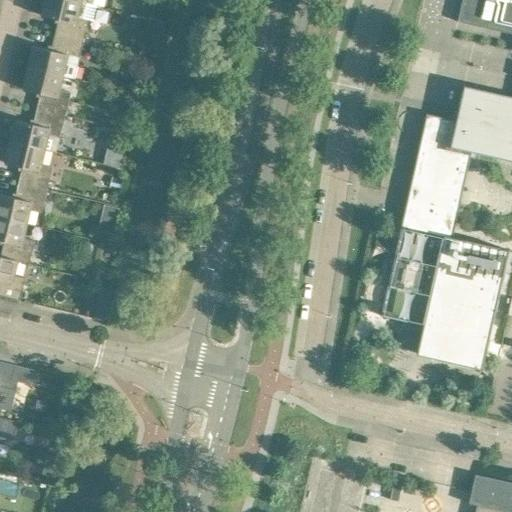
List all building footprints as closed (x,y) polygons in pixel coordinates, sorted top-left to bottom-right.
[(71,0),(44,0),(40,15),(58,20),(54,35),(83,42),(88,19),(92,20),(95,6),(92,5),(71,0)] [(151,0),(150,1),(148,11),(165,15),(168,0),(151,0)] [(455,120),(449,147),(471,152),(511,161),(511,0),(461,0),(457,21),(511,33),(511,96),(463,86),(455,120)] [(33,46),(28,67),(62,76),(64,76),(74,79),(83,42),(54,35),(50,50),(33,46)] [(40,93),(36,109),(65,116),(70,93),(58,90),(62,76),(28,67),(22,89),(40,93)] [(15,120),(10,141),(44,150),(56,153),(65,116),(36,109),(32,124),(15,120)] [(451,237),(471,152),(449,147),(455,120),(426,114),(380,316),(422,325),(416,355),(481,369),(508,250),(451,237)] [(92,158),(121,166),(126,149),(112,146),(117,128),(71,115),(63,145),(93,154),(92,158)] [(41,164),(44,150),(10,141),(4,163),(22,167),(18,182),(47,189),(52,166),(41,164)] [(112,178),(109,190),(121,193),(123,181),(112,178)] [(0,194),(0,217),(26,223),(29,210),(41,213),(47,189),(18,182),(14,198),(0,194)] [(104,207),(102,217),(118,221),(120,211),(104,207)] [(0,240),(4,241),(0,256),(28,263),(34,240),(22,237),(26,223),(0,217),(0,240)] [(0,296),(19,301),(25,278),(13,275),(16,262),(28,264),(28,263),(0,256),(0,296)] [(100,286),(93,319),(105,321),(107,313),(113,314),(114,308),(118,290),(100,286)] [(0,407),(4,408),(11,380),(31,385),(34,370),(14,365),(0,361),(0,407)] [(100,387),(80,390),(83,407),(98,405),(103,404),(100,387)] [(37,409),(61,412),(63,396),(39,393),(37,409)] [(0,437),(12,440),(17,422),(0,417),(0,437)] [(38,449),(33,470),(49,474),(54,453),(38,449)] [(511,511),(511,483),(475,475),(468,503),(477,505),(475,511),(511,511)] [(397,507),(401,488),(402,485),(392,483),(387,505),(397,507)]
